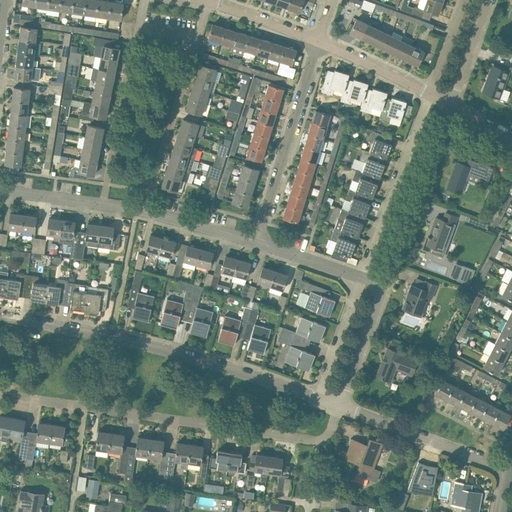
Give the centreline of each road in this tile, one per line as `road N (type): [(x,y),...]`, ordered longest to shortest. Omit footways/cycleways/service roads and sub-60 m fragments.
road 1 (residential): [(340,406),(320,442),(0,392)]
road 2 (unclassified): [(318,398),(111,335),(0,315)]
road 3 (residential): [(143,211),(205,1)]
road 4 (residential): [(257,243),(318,40)]
road 5 (residential): [(102,205),(143,0)]
road 6 (residential): [(430,94),(362,277)]
road 7 (unclassified): [(384,285),(451,105)]
road 8 (residential): [(507,469),(340,406)]
road 9 (residential): [(362,277),(318,398)]
road 10 (unclassified): [(340,406),(384,285)]
road 11 (residential): [(430,94),(318,40)]
